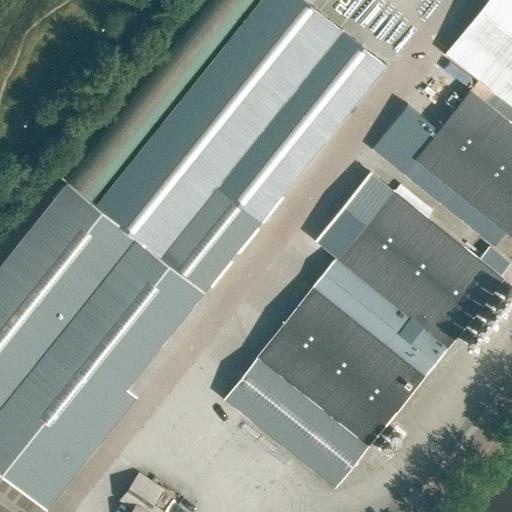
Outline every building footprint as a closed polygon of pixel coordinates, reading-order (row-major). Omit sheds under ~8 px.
[(203,0),(61,177),(69,183),(95,204),(260,0),(203,0)] [(259,222),(386,64),(306,0),(260,0),(95,204),(159,256),(215,186),(259,222)] [(511,0),(485,0),(445,52),(511,105),(511,0)] [(511,234),(511,123),(470,90),(416,157),(403,174),(479,234),(492,218),(511,234)] [(95,204),(69,183),(0,267),(0,446),(48,485),(59,472),(81,444),(259,222),(215,186),(159,256),(95,204)] [(391,189),(258,356),(369,444),(502,278),(391,189)] [(224,399),(335,487),(369,444),(258,356),(224,399)] [(160,511),(151,505),(161,491),(139,475),(121,499),(134,509),(131,511),(160,511)]
